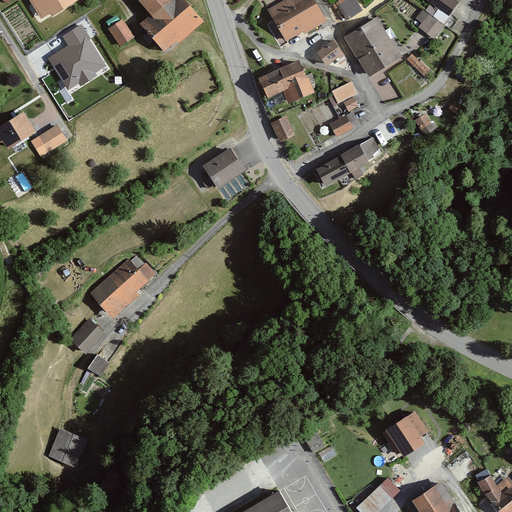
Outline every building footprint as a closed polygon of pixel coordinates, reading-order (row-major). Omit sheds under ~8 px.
[(30,0),(42,19),(74,0),(30,0)] [(138,0),(151,15),(143,22),(166,50),(203,20),(186,0),(138,0)] [(314,0),(284,0),(268,8),(284,41),(325,21),(314,0)] [(356,0),(338,0),(347,15),(361,8),(356,0)] [(428,0),(452,15),(462,0),(428,0)] [(424,8),(413,21),(433,37),(444,24),(424,8)] [(379,15),(346,35),(370,74),(403,54),(379,15)] [(123,17),(108,27),(120,46),(135,36),(123,17)] [(106,66),(81,26),(63,37),(68,45),(47,58),(68,91),(79,84),(80,86),(97,76),(95,73),(106,66)] [(334,40),(317,52),(327,66),(339,57),(340,59),(345,55),(334,40)] [(409,59),(427,77),(432,71),(415,53),(409,59)] [(299,60),(258,78),(268,98),(283,91),(289,104),(314,92),(299,60)] [(350,78),(332,88),(339,102),(358,92),(350,78)] [(335,103),(337,111),(347,109),(345,101),(335,103)] [(25,109),(0,124),(0,139),(3,138),(8,147),(37,129),(25,109)] [(285,113),(272,120),(281,138),(294,132),(285,113)] [(348,114),(332,122),(338,134),(354,126),(348,114)] [(417,121),(427,138),(437,132),(427,115),(417,121)] [(59,122),(39,133),(49,149),(68,137),(59,122)] [(373,133),(315,164),(325,184),(341,176),(344,182),(364,171),(361,165),(384,153),(373,133)] [(231,143),(202,161),(217,184),(246,166),(231,143)] [(129,253),(90,288),(114,314),(138,292),(136,290),(150,277),(129,253)] [(105,329),(89,314),(70,334),(85,349),(105,329)] [(96,352),(88,367),(101,374),(109,360),(96,352)] [(408,412),(382,427),(400,456),(425,441),(408,412)] [(87,435),(60,426),(50,453),(77,462),(87,435)] [(313,450),(325,443),(317,428),(304,435),(313,450)] [(126,473),(109,467),(103,482),(119,489),(126,473)] [(490,472),(480,479),(504,511),(506,511),(511,508),(511,475),(509,472),(497,480),(490,472)] [(388,474),(356,504),(363,511),(374,511),(401,488),(388,474)] [(420,511),(458,511),(441,484),(414,502),(420,511)] [(293,511),(280,488),(237,511),(293,511)]
